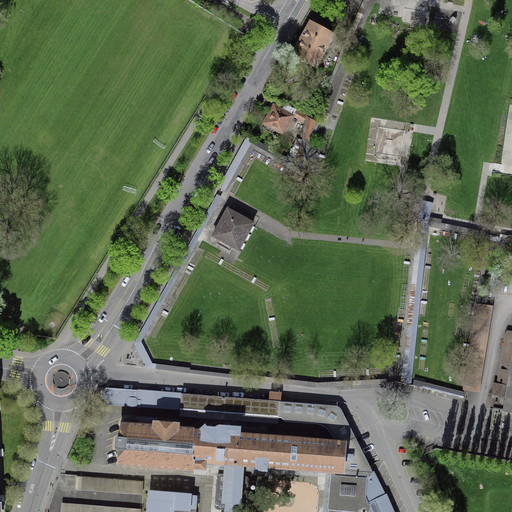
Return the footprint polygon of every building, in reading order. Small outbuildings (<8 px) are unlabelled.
[(369,0),(364,0),(356,16),(346,39),(337,61),(342,62),(351,40),(362,15),(369,0)] [(331,35),(312,25),(303,40),(295,54),(315,65),(331,35)] [(292,117),(274,106),(269,115),(265,123),(267,124),(283,133),(284,131),(284,132),(287,126),(292,117)] [(306,116),(297,111),(293,118),(302,123),(306,116)] [(316,123),(309,119),(303,138),(295,163),(301,166),(309,144),(316,123)] [(295,163),(249,137),(221,188),(224,190),(251,142),(304,173),(313,145),(309,144),(301,166),(295,163)] [(147,367),(189,372),(189,368),(152,364),(140,342),(220,198),(217,196),(135,344),(147,367)] [(427,226),(440,229),(441,224),(441,221),(428,218),(431,203),(424,202),(420,220),(417,247),(402,383),(410,385),(427,226)] [(238,215),(227,210),(213,236),(238,250),(253,223),(238,215)] [(441,224),(440,229),(491,240),(491,236),(441,224)] [(491,240),(489,248),(511,252),(511,239),(491,236),(491,240)] [(490,307),(480,305),(470,366),(481,367),(490,307)] [(511,332),(507,331),(504,353),(511,354),(511,363),(509,385),(494,382),(489,409),(493,409),(490,429),(511,432),(511,332)] [(241,374),(241,378),(316,387),(341,386),(381,383),(387,383),(386,380),(317,383),(241,374)] [(418,382),(417,386),(456,396),(465,398),(466,394),(418,382)] [(180,410),(182,394),(143,391),(108,388),(107,393),(106,395),(106,396),(106,397),(106,398),(107,398),(107,404),(180,410)] [(334,439),(335,442),(335,446),(333,470),(333,471),(333,476),(331,475),(330,480),(333,480),(332,487),(328,487),(327,497),(326,506),(331,506),(331,508),(330,509),(329,511),(391,511),(382,491),(373,473),(372,473),(372,472),(372,470),(371,469),(342,411),(341,410),(341,409),(340,408),(339,407),(338,407),(338,406),(337,406),(336,406),(280,401),(281,393),(270,392),(269,401),(182,394),(180,410),(184,410),(277,417),(279,417),(279,416),(280,416),(280,417),(282,417),(285,421),(316,423),(320,424),(323,426),(326,428),(329,430),(331,433),(333,436),(334,440),(334,439)] [(267,465),(333,470),(335,446),(335,442),(302,440),(302,439),(297,439),(298,435),(267,432),(268,423),(239,421),(238,428),(230,428),(230,423),(223,423),(223,427),(222,427),(221,427),(220,427),(219,427),(218,427),(217,428),(216,428),(216,429),(215,430),(215,431),(214,432),(214,433),(206,432),(206,431),(206,430),(206,429),(205,428),(205,427),(204,426),(203,425),(202,425),(201,424),(200,424),(199,424),(198,424),(196,425),(195,425),(194,426),(194,427),(193,428),(193,429),(192,430),(179,429),(179,428),(179,427),(179,426),(178,425),(177,424),(176,424),(175,423),(156,422),(156,419),(137,417),(136,417),(136,418),(136,420),(126,420),(125,420),(124,420),(123,421),(123,422),(122,422),(122,423),(121,438),(118,438),(117,438),(117,439),(116,440),(116,447),(116,448),(117,448),(118,449),(120,449),(119,461),(119,462),(120,462),(120,463),(121,463),(174,467),(175,467),(176,467),(176,466),(177,466),(177,465),(177,459),(183,460),(188,460),(188,462),(189,463),(190,463),(191,463),(191,462),(191,460),(227,462),(226,476),(241,477),(242,463),(256,465),(256,469),(256,470),(257,470),(265,471),(266,471),(266,470),(267,470),(267,469),(267,465)] [(241,477),(226,476),(220,476),(219,476),(219,477),(216,506),(217,507),(218,507),(225,508),(224,511),(244,511),(245,501),(251,501),(252,501),(253,501),(253,500),(254,499),(254,494),(255,490),(255,489),(256,489),(256,486),(256,485),(255,485),(255,484),(254,484),(253,484),(252,484),(251,484),(251,485),(250,484),(247,483),(247,479),(247,478),(246,478),(241,477)] [(143,482),(77,477),(77,483),(76,490),(142,495),(143,482)] [(174,494),(154,493),(152,511),(193,511),(194,496),(174,494)]
